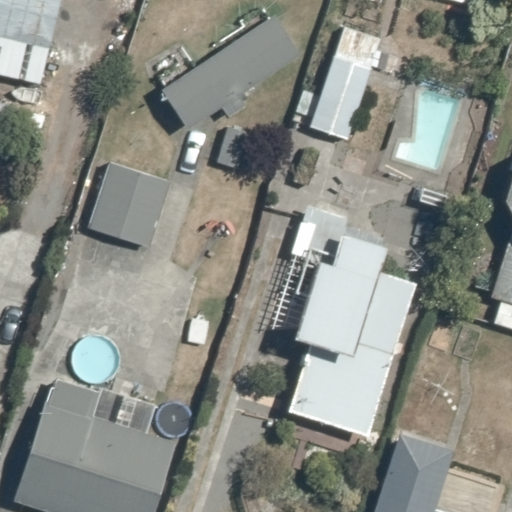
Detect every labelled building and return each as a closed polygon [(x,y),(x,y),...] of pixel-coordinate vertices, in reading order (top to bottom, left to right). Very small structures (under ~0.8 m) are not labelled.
[(0,0),(0,82),(38,92),(40,85),(61,0),(0,0)] [(189,129),(219,108),(225,117),(248,100),(242,92),(298,53),(264,3),(202,47),(205,52),(191,62),(179,44),(146,67),(189,129)] [(382,40),(331,21),(292,124),(344,143),(382,40)] [(44,112),(0,98),(0,123),(38,135),(44,112)] [(252,130),(220,125),(214,166),(246,170),(252,130)] [(484,319),(511,325),(511,157),(506,168),(502,186),(504,205),(508,212),(488,299),(484,319)] [(163,178),(106,161),(86,224),(144,242),(163,178)] [(345,218),(313,207),(297,257),(312,262),(304,288),(280,280),(265,328),(309,342),(288,409),(367,434),(416,281),(380,270),(389,241),(342,226),(345,218)] [(152,511),(174,441),(147,433),(154,408),(55,377),(41,422),(17,502),(50,511),(152,511)] [(430,511),(451,448),(396,431),(371,511),(430,511)]
